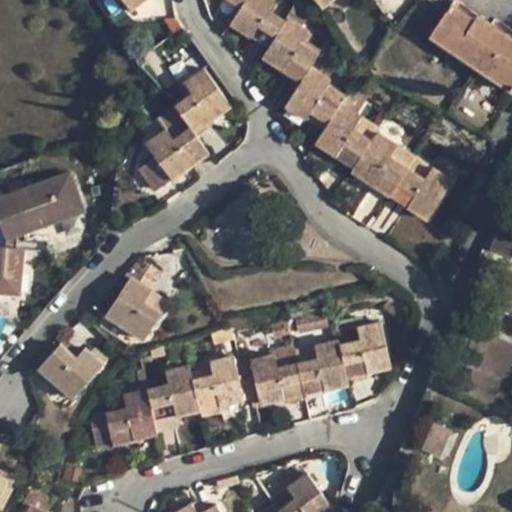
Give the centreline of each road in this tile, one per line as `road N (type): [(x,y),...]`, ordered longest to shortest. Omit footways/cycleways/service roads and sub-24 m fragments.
road 1 (residential): [(4,383),(140,229),(190,206),(271,135)]
road 2 (residential): [(383,424),(428,320),(413,282),(364,251),(271,135)]
road 3 (residential): [(131,501),(264,449),(383,424)]
road 4 (unknown): [(511,131),(428,320)]
road 5 (residential): [(271,135),(186,22),(183,0)]
